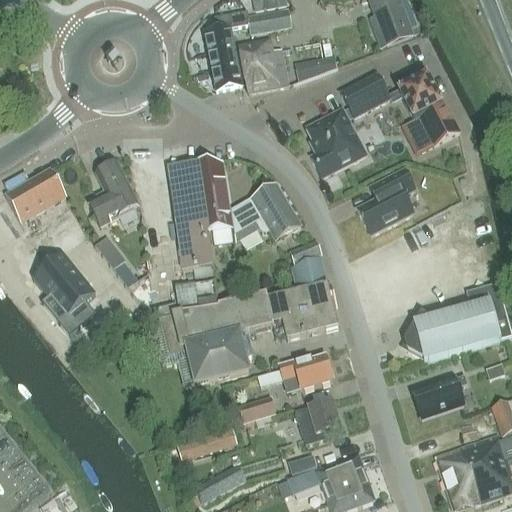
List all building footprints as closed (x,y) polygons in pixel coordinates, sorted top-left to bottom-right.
[(277,13),(287,11),(285,0),(280,0),(275,1),(277,13)] [(399,0),(381,0),(368,5),(385,51),(414,41),(399,0)] [(264,3),(266,15),(276,13),(274,1),(264,3)] [(262,3),(253,5),(255,17),(264,15),(262,3)] [(248,21),(247,21),(249,30),(251,40),(291,32),(288,13),(248,21)] [(217,35),(205,37),(209,60),(216,96),(243,90),(236,55),(232,33),(249,30),(247,21),(248,21),(247,15),(214,22),(217,35)] [(247,89),(249,98),(288,90),(281,54),(272,56),(270,43),(238,49),(239,54),(247,89)] [(296,75),(298,87),(336,73),(334,60),(308,64),(310,72),(296,75)] [(311,162),(322,184),(367,160),(349,126),(389,105),(376,80),(341,99),(349,113),(343,116),(342,114),(305,133),(312,145),(309,147),(316,159),(311,162)] [(433,93),(427,83),(399,97),(413,126),(420,122),(435,151),(459,138),(435,92),(433,93)] [(118,222),(139,211),(117,167),(96,178),(106,199),(89,208),(101,233),(119,224),(118,222)] [(229,217),(229,214),(222,169),(193,168),(167,171),(182,276),(193,274),(195,283),(213,280),(211,272),(213,271),(208,238),(232,233),(229,217)] [(66,203),(50,176),(50,175),(6,200),(22,229),(66,203)] [(357,214),(371,241),(413,218),(404,201),(415,195),(404,175),(376,189),(382,201),(357,214)] [(301,230),(278,190),(277,188),(229,214),(229,217),(232,233),(233,233),(236,247),(260,234),(263,240),(269,236),(275,245),(301,230)] [(102,245),(95,250),(142,310),(153,302),(149,276),(138,285),(124,267),(105,242),(102,245)] [(266,298),(274,330),(283,327),(287,344),(338,332),(333,314),(336,314),(330,290),(327,291),(319,261),(321,260),(316,247),(289,258),(294,271),(291,272),(296,296),(268,303),(267,298),(266,298)] [(72,253),(62,261),(37,279),(57,304),(48,311),(74,345),(109,318),(98,303),(106,297),(72,253)] [(103,262),(89,274),(104,292),(118,281),(103,262)] [(250,302),(218,310),(215,285),(175,291),(179,318),(161,322),(171,360),(189,356),(197,389),(249,376),(246,366),(252,365),(248,348),(242,350),(240,340),(274,332),(274,330),(266,298),(250,302)] [(424,367),(501,346),(511,342),(511,341),(498,288),(466,297),(470,313),(430,323),(422,318),(416,327),(413,328),(414,331),(404,349),(407,350),(405,353),(423,364),(424,367)] [(0,291),(0,324),(16,312),(0,291)] [(297,383),(301,395),(332,386),(325,362),(312,366),(311,362),(280,372),(281,375),(257,382),(260,392),(284,385),(284,387),(297,383)] [(485,374),(489,384),(504,379),(500,369),(485,374)] [(467,390),(464,382),(413,398),(421,424),(463,410),(458,393),(467,390)] [(243,428),(274,419),(270,404),(238,413),(243,428)] [(436,463),(435,463),(444,489),(447,498),(452,511),(467,511),(511,497),(511,493),(508,483),(511,481),(511,479),(508,467),(506,463),(511,460),(511,404),(511,405),(508,406),(491,412),(498,433),(501,442),(499,443),(498,440),(447,457),(436,461),(436,463)] [(324,437),(338,433),(340,432),(332,405),(309,412),(309,413),(296,417),(306,451),(326,445),(324,437)] [(231,435),(177,451),(181,466),(236,449),(231,435)] [(362,472),(360,472),(356,460),(289,485),(294,499),(320,490),(328,511),(354,511),(374,505),(362,472)] [(313,461),(289,468),(292,480),(317,473),(313,461)] [(236,470),(195,494),(203,509),(245,485),(236,470)]
